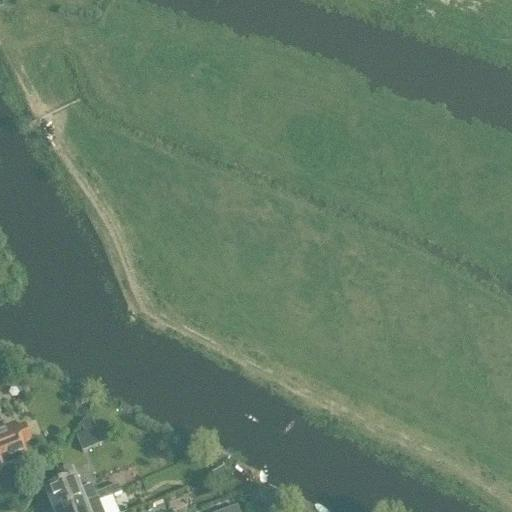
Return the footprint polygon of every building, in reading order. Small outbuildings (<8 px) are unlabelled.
[(76,438),(83,453),(103,445),(92,419),(83,424),(86,433),(76,438)] [(0,437),(0,465),(3,473),(28,463),(21,447),(32,443),(26,428),(15,432),(0,437)] [(47,494),(54,511),(68,511),(86,505),(85,503),(97,498),(96,496),(96,495),(92,486),(80,490),(77,483),(78,483),(73,470),(53,477),(58,490),(47,494)] [(110,499),(111,500),(122,496),(118,487),(107,492),(110,499)] [(107,490),(96,495),(96,496),(97,498),(99,504),(110,499),(107,492),(107,490)]
